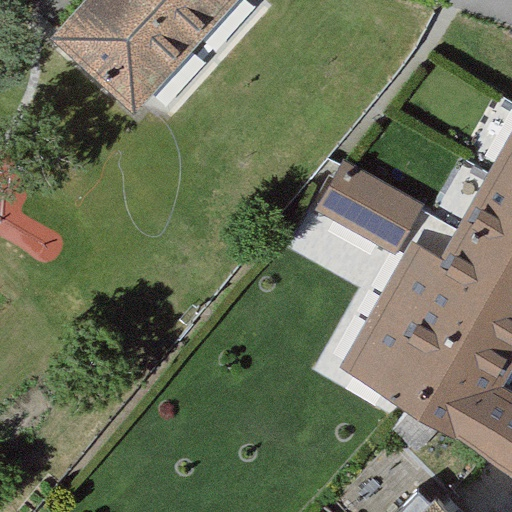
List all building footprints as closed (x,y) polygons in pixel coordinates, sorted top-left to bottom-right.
[(77,0),(41,41),(126,116),(225,0),(77,0)] [(511,158),(488,201),(511,214),(511,158)] [(359,292),(396,239),(311,182),(273,231),(359,292)] [(511,214),(488,201),(456,253),(511,285),(511,214)] [(511,347),(511,285),(456,253),(447,267),(407,243),(329,372),(501,470),(511,449),(511,406),(487,392),(511,347)] [(441,511),(427,497),(413,511),(441,511)]
